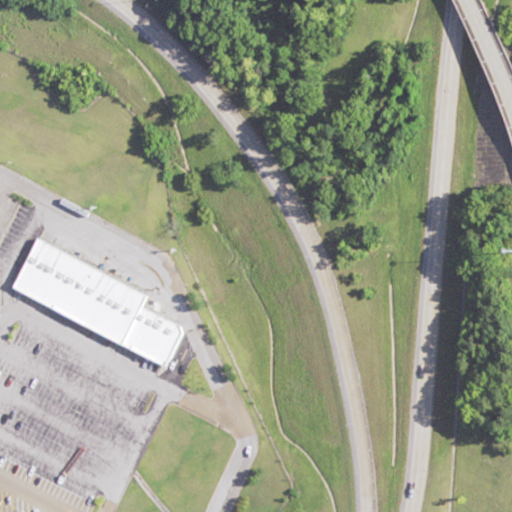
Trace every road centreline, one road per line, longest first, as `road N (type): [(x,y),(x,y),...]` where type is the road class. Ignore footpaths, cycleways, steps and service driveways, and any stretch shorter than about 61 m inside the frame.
road 1 (motorway): [(110,0),(217,96),(266,157),(305,231),(347,341),(360,403),(366,511)]
road 2 (motorway): [(457,0),(429,354),(407,511)]
road 3 (motorway): [(511,113),(461,0)]
